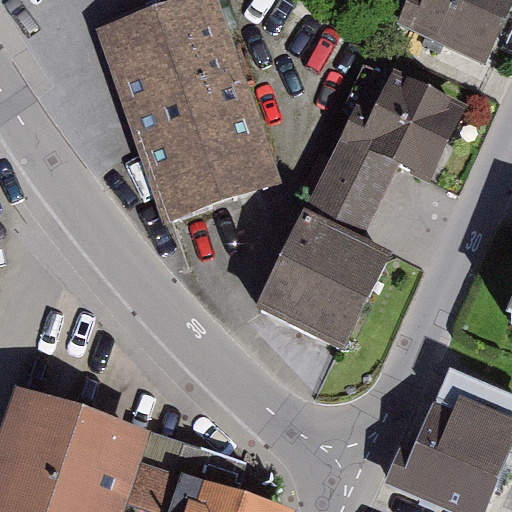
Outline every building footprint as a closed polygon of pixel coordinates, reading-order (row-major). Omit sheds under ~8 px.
[(511,8),(511,0),(408,0),(398,22),(486,64),(511,8)] [(278,189),(213,6),(109,43),(174,226),(278,189)] [(469,106),(395,69),(374,109),(359,102),(306,209),(364,237),(400,165),(431,181),(469,106)] [(364,237),(306,209),(259,307),(346,349),(393,251),(364,237)] [(511,392),(449,369),(436,398),(511,428),(511,392)] [(298,511),(299,511),(237,491),(246,465),(16,392),(0,440),(0,511),(298,511)] [(487,511),(511,451),(511,428),(436,398),(414,449),(403,445),(387,485),(453,511),(487,511)]
